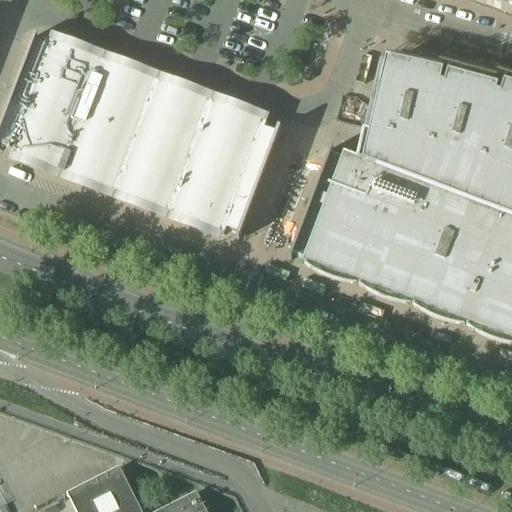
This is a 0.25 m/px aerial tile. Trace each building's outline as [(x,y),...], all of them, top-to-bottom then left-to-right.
[(462,0),(490,10),(493,0),(462,0)] [(511,18),(511,0),(493,0),(490,10),(511,18)] [(277,130),(275,135),(263,131),(265,126),(48,43),(45,49),(34,45),(36,39),(33,38),(31,45),(31,46),(0,128),(0,144),(8,148),(6,154),(224,236),(226,230),(237,234),(235,241),(238,242),(241,234),(240,234),(276,138),(277,138),(280,131),(277,130)] [(330,150),(288,261),(290,262),(293,256),(303,260),(301,266),(511,345),(511,87),(503,85),(499,97),(495,95),(497,89),(447,75),(443,87),(439,86),(442,74),(390,62),(385,84),(373,81),(356,160),(343,155),(341,161),(330,157),(332,151),(330,150)] [(204,511),(196,495),(161,511),(140,511),(119,469),(66,496),(73,511),(204,511)]
